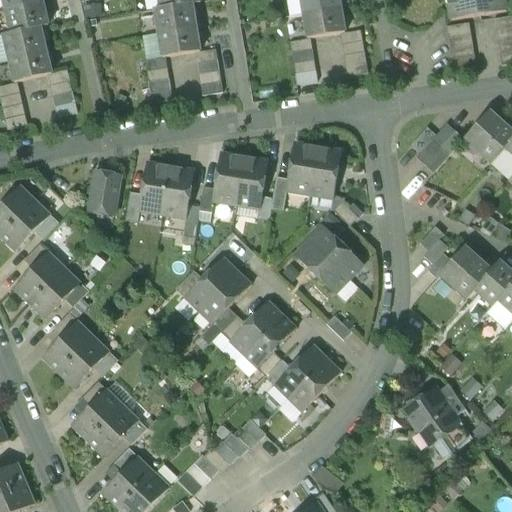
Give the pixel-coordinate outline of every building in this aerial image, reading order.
[(41,0),(2,0),(5,13),(42,4),(41,0)] [(199,0),(160,0),(163,11),(192,6),(200,5),(199,0)] [(300,0),(303,17),(341,11),(339,0),(300,0)] [(447,0),(451,23),(506,14),(503,0),(447,0)] [(42,4),(5,13),(11,36),(40,29),(48,27),(42,4)] [(163,11),(154,12),(158,36),(196,30),(192,6),(163,11)] [(341,11),(303,17),(307,41),(310,41),(340,36),(345,35),(341,11)] [(511,17),(494,21),(501,68),(511,66),(511,17)] [(469,25),(446,29),(454,76),(477,72),(469,25)] [(11,36),(3,38),(9,61),(46,52),(40,29),(11,36)] [(196,30),(158,36),(162,60),(165,59),(195,54),(200,54),(196,30)] [(345,35),(340,36),(342,47),(363,43),(361,32),(345,35)] [(307,41),(290,44),(291,55),(312,52),(310,41),(307,41)] [(363,43),(342,47),(344,58),(364,54),(363,43)] [(200,54),(195,54),(197,65),(217,62),(216,51),(200,54)] [(46,52),(9,61),(14,85),(17,84),(47,77),(51,76),(46,52)] [(312,52),(291,55),(293,66),(314,62),(312,52)] [(364,54),(344,58),(345,68),(366,65),(364,54)] [(162,60),(145,63),(146,74),(167,70),(165,59),(162,60)] [(217,62),(197,65),(199,76),(219,73),(217,62)] [(314,62),(293,66),(295,77),(316,73),(314,62)] [(366,65),(345,68),(347,79),(368,76),(366,65)] [(167,70),(146,74),(148,84),(169,81),(167,70)] [(51,76),(47,77),(49,88),(70,83),(67,72),(51,76)] [(219,73),(199,76),(200,87),(221,84),(219,73)] [(316,73),(295,77),(297,88),(317,84),(316,73)] [(169,81),(148,84),(150,95),(171,92),(169,81)] [(70,83),(49,88),(52,99),(72,94),(70,83)] [(14,85),(0,88),(0,99),(20,95),(17,84),(14,85)] [(221,84),(200,87),(202,98),(223,95),(221,84)] [(171,92),(150,95),(152,106),(172,103),(171,92)] [(72,94),(52,99),(54,109),(75,105),(72,94)] [(20,95),(0,99),(0,101),(2,110),(22,106),(20,95)] [(75,105),(54,109),(57,120),(77,115),(75,105)] [(22,106),(2,110),(5,121),(25,116),(22,106)] [(511,142),(511,134),(490,114),(465,142),(464,142),(491,166),(505,151),(511,142)] [(25,116),(5,121),(7,132),(28,127),(25,116)] [(435,137),(431,143),(440,151),(456,133),(447,125),(435,137)] [(427,130),(411,147),(420,155),(431,143),(435,137),(427,130)] [(456,133),(440,151),(449,159),(464,142),(465,142),(456,133)] [(420,155),(416,160),(425,168),(440,151),(431,143),(420,155)] [(318,150),(295,146),(289,182),(287,194),(310,197),(318,150)] [(341,154),(318,150),(310,197),(333,201),(341,154)] [(440,151),(425,168),(433,177),(449,159),(440,151)] [(244,160),(221,156),(215,191),(213,203),(214,204),(236,207),(244,160)] [(267,164),(244,160),(236,207),(259,211),(261,199),(267,164)] [(142,197),(139,213),(140,213),(163,217),(171,170),(147,166),(142,197)] [(193,174),(171,170),(163,217),(186,221),(188,208),(193,174)] [(121,178),(95,174),(89,213),(114,218),(121,178)] [(289,182),(277,180),(272,211),(283,213),(287,194),(289,182)] [(20,188),(0,208),(0,239),(35,203),(20,188)] [(215,191),(203,189),(203,190),(200,210),(199,213),(212,215),(214,204),(213,203),(215,191)] [(142,197),(130,195),(126,223),(138,225),(140,213),(139,213),(142,197)] [(273,201),(261,199),(259,211),(258,221),(269,223),(273,201)] [(342,202),(333,201),(334,201),(333,211),(334,212),(341,204),(342,204),(342,202)] [(35,203),(0,239),(15,254),(34,234),(50,218),(35,203)] [(342,204),(341,204),(334,212),(333,213),(349,229),(362,216),(353,206),(348,211),(342,204)] [(200,210),(188,208),(186,221),(183,239),(195,241),(199,213),(200,210)] [(50,218),(34,234),(43,242),(59,226),(50,218)] [(363,268),(322,229),(309,243),(349,282),(363,268)] [(435,230),(420,246),(428,254),(439,242),(444,237),(435,230)] [(428,254),(424,259),(433,268),(443,256),(448,250),(439,242),(428,254)] [(349,282),(309,243),(295,257),(336,296),(349,282)] [(40,246),(24,263),(32,271),(48,254),(40,246)] [(491,273),(465,250),(452,264),(439,278),(466,302),(474,293),(491,273)] [(32,271),(13,291),(29,307),(65,270),(48,254),(32,271)] [(433,268),(428,273),(437,281),(439,278),(452,264),(443,256),(433,268)] [(202,282),(184,300),(198,314),(237,274),(223,260),(202,282)] [(511,286),(511,275),(500,264),(491,273),(474,293),(492,309),(498,303),(511,286)] [(65,270),(29,307),(45,322),(65,302),(81,286),(65,270)] [(194,274),(176,292),(184,300),(202,282),(194,274)] [(237,274),(198,314),(212,327),(229,311),(251,287),(237,274)] [(81,286),(65,302),(73,310),(89,294),(81,286)] [(511,286),(498,303),(487,315),(505,331),(511,322),(511,286)] [(230,344),(229,344),(243,358),(282,317),(268,304),(246,327),(230,344)] [(229,311),(212,327),(221,335),(237,319),(229,311)] [(69,315),(53,332),(61,340),(77,323),(69,315)] [(282,317),(243,358),(257,371),(273,354),(296,331),(282,317)] [(352,335),(334,318),(326,326),(343,343),(352,335)] [(237,319),(221,335),(230,344),(246,327),(237,319)] [(61,340),(42,360),(58,375),(94,339),(77,323),(61,340)] [(94,339),(58,375),(74,391),(94,371),(110,355),(94,339)] [(291,371),(274,388),(288,401),(327,361),(313,348),(291,371)] [(273,354),(257,371),(266,380),(282,363),(273,354)] [(110,355),(94,371),(102,379),(118,363),(110,355)] [(327,361),(288,401),(302,415),(341,375),(327,361)] [(282,363),(266,380),(274,388),(291,371),(282,363)] [(98,384),(82,400),(91,408),(107,392),(98,384)] [(465,412),(448,387),(436,395),(454,420),(465,412)] [(91,408),(71,428),(88,444),(123,408),(107,392),(91,408)] [(431,447),(440,441),(450,458),(461,451),(471,440),(461,425),(458,427),(454,420),(436,395),(434,392),(406,411),(413,421),(412,426),(415,431),(420,432),(431,447)] [(123,408),(88,444),(104,459),(123,440),(139,423),(123,408)] [(266,437),(250,422),(243,430),(258,445),(266,437)] [(139,423),(123,440),(131,448),(147,431),(139,423)] [(243,430),(241,429),(233,437),(248,452),(249,454),(258,445),(243,430)] [(233,437),(231,436),(223,444),(238,459),(240,461),(248,452),(233,437)] [(223,444),(222,443),(214,452),(229,466),(230,468),(238,459),(223,444)] [(214,452),(212,450),(204,459),(219,473),(220,475),(229,466),(214,452)] [(129,451),(113,467),(121,475),(137,459),(129,451)] [(204,459),(202,457),(194,466),(210,482),(219,473),(204,459)] [(121,475),(102,495),(118,511),(153,475),(137,459),(121,475)] [(0,472),(0,497),(26,486),(18,465),(0,472)] [(153,475),(118,511),(119,511),(148,511),(170,490),(153,475)] [(26,486),(0,497),(0,511),(21,511),(35,506),(26,486)] [(195,511),(192,500),(171,507),(172,511),(195,511)]
